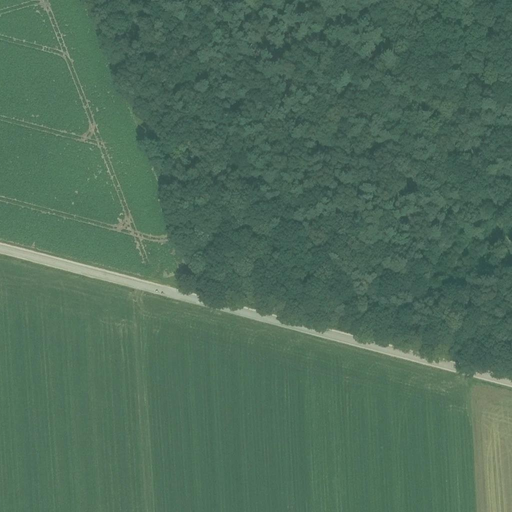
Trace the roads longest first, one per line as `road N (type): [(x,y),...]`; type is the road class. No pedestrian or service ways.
road 1 (unclassified): [(511,382),(0,249)]
road 2 (track): [(410,0),(511,258)]
